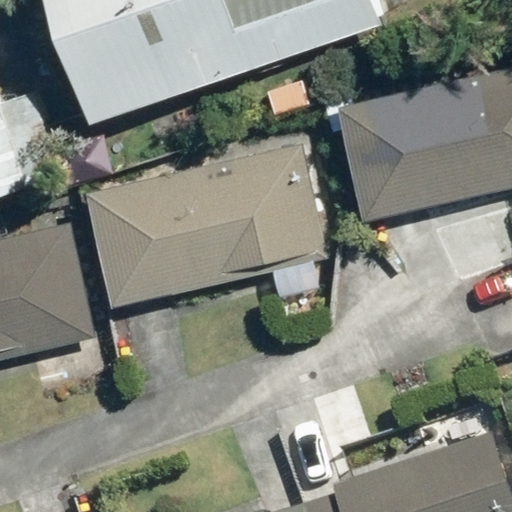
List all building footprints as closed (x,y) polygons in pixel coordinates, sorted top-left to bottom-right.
[(72,0),(110,113),(393,19),(386,0),(72,0)] [(511,62),(351,100),(379,217),(511,186),(511,62)] [(0,195),(37,184),(5,80),(0,81),(0,195)] [(315,135),(100,184),(127,303),(242,277),(240,265),(339,242),(315,135)] [(79,221),(0,237),(0,347),(19,343),(21,355),(103,338),(79,221)] [(511,511),(511,459),(504,436),(281,511),(511,511)]
